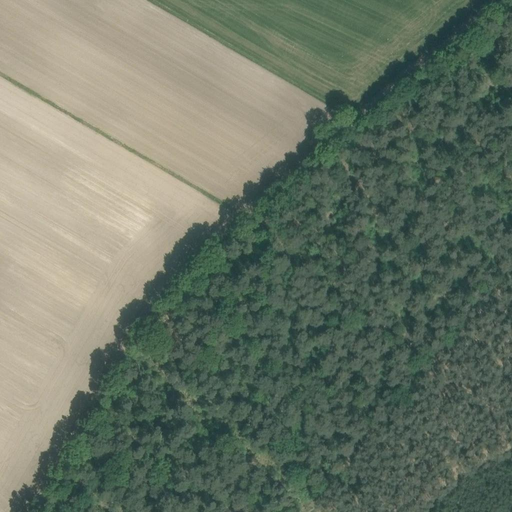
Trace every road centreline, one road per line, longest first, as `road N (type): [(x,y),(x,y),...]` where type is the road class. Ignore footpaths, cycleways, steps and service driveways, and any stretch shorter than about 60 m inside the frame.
road 1 (track): [(28,511),(160,289),(501,0)]
road 2 (track): [(310,511),(511,283)]
road 3 (track): [(235,219),(431,374)]
